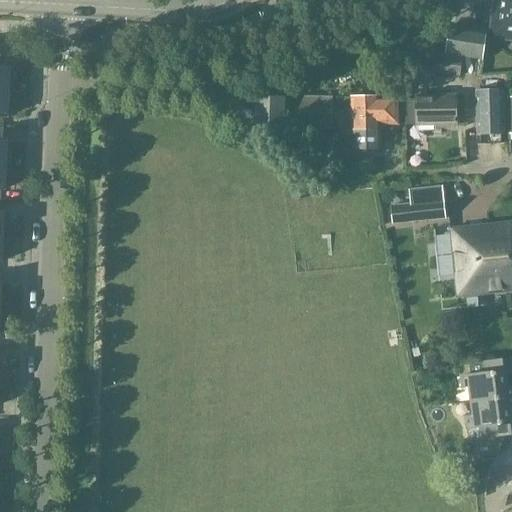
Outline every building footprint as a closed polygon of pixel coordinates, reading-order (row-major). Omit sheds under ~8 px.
[(511,0),(493,0),(488,36),(511,39),(511,0)] [(482,59),(486,31),(449,25),(445,54),(462,56),(482,59)] [(459,77),(462,56),(445,54),(438,52),(435,73),(459,77)] [(0,91),(8,92),(9,68),(0,67),(0,56),(0,55),(0,91)] [(477,134),(504,133),(503,88),(476,89),(477,134)] [(0,115),(7,116),(8,92),(0,91),(0,115)] [(416,96),(416,100),(404,100),(405,124),(456,123),(455,95),(416,96)] [(332,129),(332,97),(256,96),(256,128),(332,129)] [(380,124),(398,124),(398,97),(380,97),(380,96),(351,97),(352,148),(381,148),(380,124)] [(419,152),(432,152),(431,137),(419,137),(419,152)] [(0,139),(0,164),(5,165),(6,161),(8,162),(11,160),(11,153),(9,150),(6,150),(6,140),(0,139)] [(409,206),(389,208),(391,225),(411,223),(445,220),(442,186),(408,189),(409,206)] [(457,296),(511,290),(511,222),(450,228),(457,296)] [(469,386),(470,400),(511,396),(511,386),(508,387),(507,373),(511,372),(511,370),(510,358),(468,363),(469,374),(460,375),(462,387),(469,386)] [(511,406),(511,396),(470,400),(472,415),(465,416),(466,428),(467,432),(469,436),(472,438),(476,439),(511,433),(511,416),(511,407),(511,406)]
